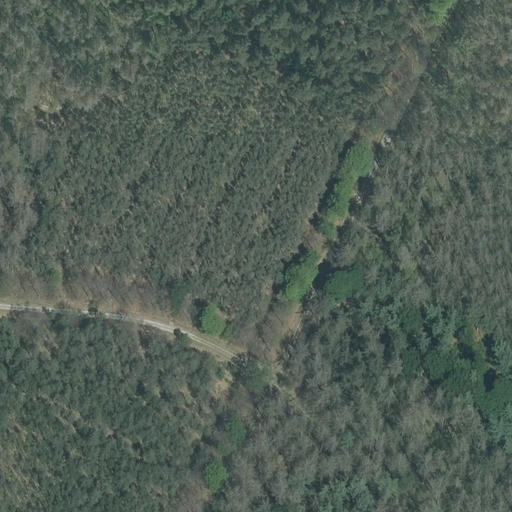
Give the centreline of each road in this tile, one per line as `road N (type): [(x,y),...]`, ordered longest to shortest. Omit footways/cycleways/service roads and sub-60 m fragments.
road 1 (track): [(209,511),(453,0)]
road 2 (track): [(422,511),(352,468),(273,384),(207,343),(106,317),(0,311)]
